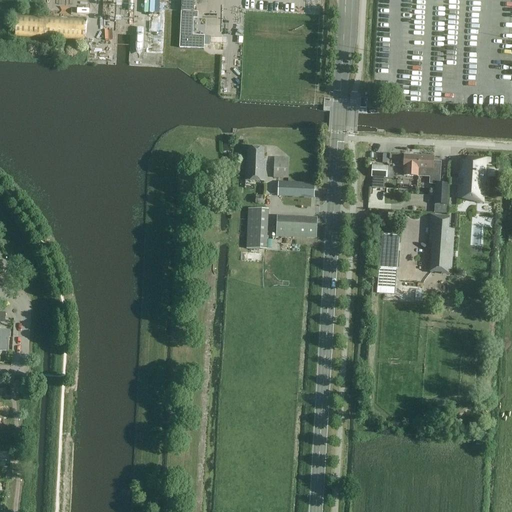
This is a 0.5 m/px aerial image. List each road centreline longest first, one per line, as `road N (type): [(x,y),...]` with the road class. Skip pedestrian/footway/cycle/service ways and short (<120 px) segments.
road 1 (primary): [(314,511),(346,0)]
road 2 (residential): [(511,148),(369,139)]
